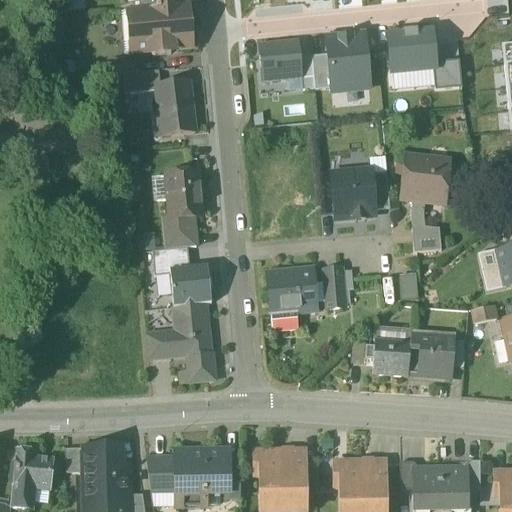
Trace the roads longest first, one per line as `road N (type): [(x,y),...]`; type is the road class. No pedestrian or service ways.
road 1 (residential): [(216,33),(499,7)]
road 2 (residential): [(252,409),(511,428)]
road 3 (residential): [(0,414),(252,409)]
road 4 (residential): [(216,33),(237,254)]
road 5 (residential): [(237,254),(252,409)]
road 6 (residential): [(237,254),(384,242)]
